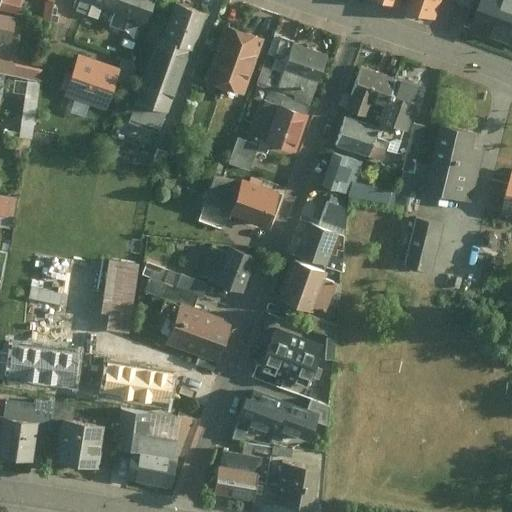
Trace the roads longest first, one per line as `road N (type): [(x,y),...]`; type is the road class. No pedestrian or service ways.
road 1 (residential): [(180,511),(358,21)]
road 2 (residential): [(511,76),(358,21)]
